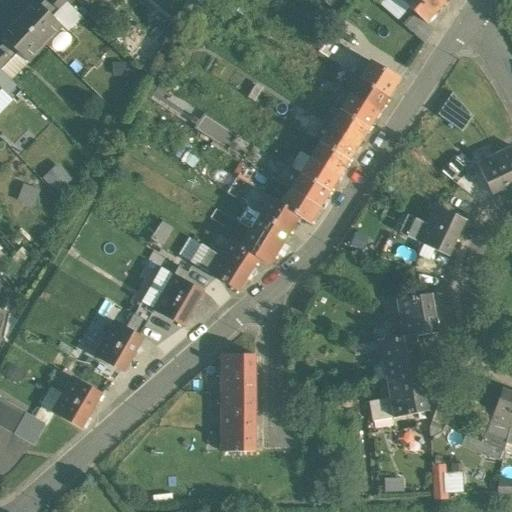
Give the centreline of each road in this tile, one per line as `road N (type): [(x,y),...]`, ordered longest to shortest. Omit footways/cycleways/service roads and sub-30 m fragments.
road 1 (residential): [(469,15),(287,276),(20,511)]
road 2 (residential): [(511,208),(485,219),(462,256),(455,301),(469,346),(511,378)]
